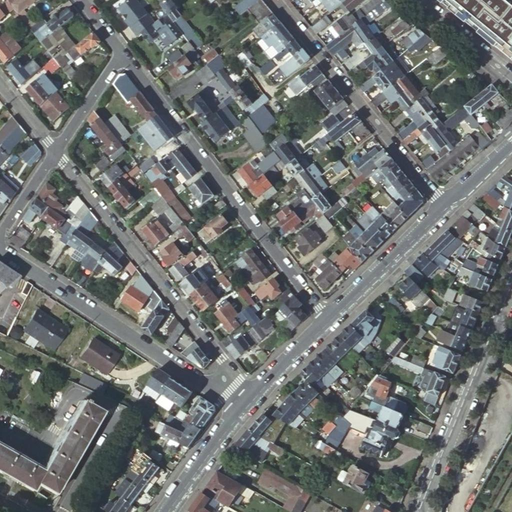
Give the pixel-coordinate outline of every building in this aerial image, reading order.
[(14,0),(10,4),(13,8),(14,9),(16,12),(17,13),(34,0),(35,2),(37,0),(14,0)] [(136,0),(128,0),(118,8),(125,18),(131,25),(129,27),(135,36),(140,32),(148,26),(153,22),(136,0)] [(154,0),(155,0),(159,6),(166,15),(169,18),(173,23),(180,18),(174,11),(176,10),(168,0),(154,0)] [(259,0),(243,0),(234,8),(240,15),(247,10),(259,0)] [(261,0),(259,0),(247,10),(259,24),(261,22),(273,14),(261,0)] [(345,0),(342,3),(349,12),(350,11),(363,0),(345,0)] [(377,4),(373,0),(372,0),(362,7),(364,10),(361,13),(364,17),(374,10),(379,6),(377,4)] [(437,0),(491,44),(496,38),(501,42),(496,48),(511,61),(511,6),(504,0),(437,0)] [(385,1),(379,6),(374,10),(376,14),(383,8),(384,9),(389,5),(385,1)] [(349,12),(342,3),(339,5),(345,13),(349,12)] [(374,10),(364,17),(366,19),(363,22),(366,26),(391,6),(389,5),(384,9),(383,8),(376,14),(374,10)] [(16,12),(14,9),(13,8),(7,14),(16,24),(22,19),(18,14),(17,13),(16,12)] [(47,26),(53,33),(73,18),(67,10),(59,17),(58,15),(54,19),(55,20),(47,26)] [(361,13),(359,10),(348,18),(346,15),(342,19),(349,28),(352,26),(364,17),(361,13)] [(186,14),(176,22),(195,47),(206,39),(186,14)] [(276,17),(273,14),(261,22),(268,31),(270,30),(280,22),(276,17)] [(141,33),(140,34),(148,44),(158,37),(165,47),(182,34),(179,31),(173,23),(169,18),(166,15),(157,21),(149,27),(146,30),(141,33)] [(27,18),(23,21),(30,29),(35,24),(29,16),(27,18)] [(324,17),(310,28),(315,34),(329,24),(324,17)] [(364,17),(352,26),(359,35),(359,36),(368,29),(366,26),(363,22),(366,19),(364,17)] [(349,28),(342,19),(332,26),(340,35),(349,28)] [(388,32),(392,37),(409,24),(406,20),(404,22),(403,21),(388,32)] [(38,39),(30,29),(23,21),(19,25),(33,43),(38,39)] [(35,24),(30,29),(38,39),(40,42),(44,39),(39,33),(45,28),(40,21),(35,24)] [(268,31),(261,22),(259,24),(256,26),(252,29),(259,38),(260,37),(263,35),(268,31)] [(288,32),(280,22),(270,30),(278,40),(288,32)] [(44,39),(40,42),(40,43),(50,35),(53,33),(47,26),(45,28),(39,33),(44,39)] [(327,29),(335,39),(340,35),(332,26),(327,29)] [(340,35),(335,39),(344,50),(349,46),(347,44),(359,35),(352,26),(349,28),(340,35)] [(60,28),(51,36),(66,55),(68,53),(70,51),(76,47),(60,28)] [(404,50),(425,34),(417,28),(407,36),(409,38),(403,43),(403,44),(401,46),(404,50)] [(368,29),(359,36),(361,38),(364,42),(365,44),(374,37),(378,34),(376,32),(373,34),(368,29)] [(278,40),(270,30),(268,31),(263,35),(260,37),(268,47),(269,48),(271,45),(278,40)] [(288,32),(278,40),(271,45),(278,53),(295,40),(288,32)] [(5,33),(0,37),(0,57),(4,63),(13,56),(5,45),(11,40),(5,33)] [(93,33),(76,47),(70,51),(68,53),(74,61),(81,56),(91,48),(92,49),(100,43),(93,33)] [(425,34),(404,50),(406,52),(414,48),(416,50),(430,39),(427,36),(425,34)] [(46,50),(53,59),(56,63),(62,58),(66,55),(51,36),(50,35),(40,43),(46,50)] [(374,37),(365,44),(373,53),(384,44),(380,39),(377,41),(374,37)] [(355,43),(358,47),(364,42),(361,38),(355,43)] [(496,38),(491,44),(496,48),(501,42),(496,38)] [(335,39),(325,46),(333,55),(337,52),(342,59),(347,54),(344,50),(335,39)] [(295,40),(278,53),(274,57),(277,62),(289,53),(293,58),(303,51),(295,40)] [(189,44),(188,42),(181,47),(187,54),(193,49),(189,44)] [(373,53),(365,44),(364,42),(358,47),(357,48),(363,56),(354,63),(352,60),(343,68),(347,73),(351,71),(353,69),(359,64),(366,58),(373,53)] [(384,44),(373,53),(376,58),(378,57),(381,62),(384,60),(387,64),(392,60),(396,57),(385,43),(384,44)] [(248,47),(245,50),(250,57),(254,55),(248,47)] [(440,47),(427,58),(430,63),(433,60),(435,63),(447,53),(440,47)] [(245,49),(238,54),(246,66),(253,61),(252,59),(250,57),(245,50),(245,49)] [(53,59),(46,50),(40,55),(47,64),(53,59)] [(203,58),(207,63),(209,62),(218,55),(214,50),(203,58)] [(310,59),(303,51),(293,58),(300,67),(310,59)] [(207,63),(205,65),(213,74),(219,69),(218,68),(230,59),(226,53),(213,62),(216,66),(213,68),(209,62),(207,63)] [(376,58),(373,53),(366,58),(372,66),(374,69),(376,73),(380,70),(387,64),(384,60),(381,62),(378,57),(376,58)] [(187,54),(184,56),(190,63),(193,61),(187,54)] [(190,63),(184,56),(167,69),(173,76),(172,76),(172,78),(175,82),(197,65),(194,60),(193,61),(190,63)] [(408,72),(396,57),(392,60),(404,75),(408,72)] [(62,58),(56,63),(59,67),(66,75),(72,70),(62,58)] [(300,67),(293,58),(284,65),(291,74),(300,67)] [(372,66),(366,58),(359,64),(361,68),(362,70),(367,66),(369,68),(372,66)] [(56,63),(53,59),(47,64),(43,67),(49,75),(59,67),(56,63)] [(17,60),(8,68),(22,84),(40,68),(33,61),(24,69),(17,60)] [(266,75),(276,66),(270,60),(260,69),(266,75)] [(392,60),(387,64),(380,70),(391,85),(396,81),(401,77),(404,75),(392,60)] [(359,64),(353,69),(356,72),(361,68),(359,64)] [(213,74),(205,65),(194,73),(203,84),(214,76),(213,74)] [(311,84),(313,87),(325,77),(318,68),(316,66),(300,78),(299,76),(293,80),(287,84),(296,95),(311,84)] [(72,70),(66,75),(70,80),(76,75),(72,70)] [(258,70),(253,74),(258,81),(263,77),(258,70)] [(376,73),(359,87),(363,92),(376,82),(383,91),(391,85),(380,70),(376,73)] [(127,99),(138,90),(125,73),(113,82),(127,99)] [(26,89),(40,106),(54,93),(57,91),(44,75),(26,89)] [(242,111),(250,104),(236,86),(234,88),(224,75),(218,80),(220,83),(222,86),(223,87),(230,96),(233,100),(236,104),(241,110),(242,111)] [(401,77),(396,81),(405,93),(410,99),(417,93),(404,75),(401,77)] [(471,90),(480,80),(475,76),(470,80),(466,85),(471,90)] [(343,100),(328,81),(315,92),(329,110),(343,100)] [(391,85),(383,91),(373,99),(371,101),(374,105),(384,97),(391,92),(397,99),(405,93),(396,81),(391,85)] [(222,86),(220,83),(214,87),(218,92),(219,91),(223,87),(222,86)] [(483,105),(499,93),(492,84),(488,87),(476,96),(483,105)] [(230,96),(223,87),(219,91),(225,99),(230,96)] [(426,91),(423,88),(417,93),(410,99),(413,103),(421,97),(420,95),(426,91)] [(455,89),(442,99),(445,103),(458,92),(455,89)] [(218,110),(216,107),(203,90),(187,102),(194,111),(195,110),(203,122),(218,110)] [(54,93),(40,106),(53,122),(67,109),(57,97),(54,93)] [(413,103),(410,99),(405,93),(397,99),(415,122),(398,135),(403,141),(414,132),(418,129),(427,121),(422,114),(413,103)] [(146,102),(139,94),(131,101),(148,122),(150,121),(156,116),(146,102)] [(268,100),(264,94),(250,104),(242,111),(246,117),(253,112),(262,105),(268,100)] [(233,100),(230,96),(225,99),(222,102),(225,107),(226,106),(226,105),(233,100)] [(476,96),(464,106),(471,115),(483,105),(476,96)] [(413,103),(422,114),(434,105),(432,103),(428,106),(421,97),(413,103)] [(226,106),(225,107),(219,111),(215,114),(218,117),(226,110),(227,111),(236,104),(233,100),(226,105),(226,106)] [(343,100),(329,110),(334,116),(348,106),(343,100)] [(225,107),(222,102),(216,107),(218,110),(219,111),(225,107)] [(275,122),(262,105),(253,112),(246,117),(250,121),(252,125),(254,126),(256,128),(260,134),(272,125),(275,122)] [(434,105),(422,114),(427,121),(433,129),(441,123),(434,114),(438,111),(434,105)] [(456,147),(459,144),(458,143),(447,130),(465,117),(475,129),(479,125),(471,115),(464,106),(441,123),(433,129),(437,134),(451,151),(456,147)] [(508,126),(511,120),(511,113),(511,109),(496,123),(503,131),(508,126)] [(300,119),(306,127),(310,125),(323,115),(319,110),(312,115),(310,112),(300,119)] [(98,118),(93,112),(87,121),(90,126),(99,119),(98,118)] [(342,122),(340,123),(348,132),(353,129),(361,122),(357,117),(354,113),(342,122)] [(103,114),(98,118),(99,119),(104,125),(107,128),(112,124),(103,114)] [(218,117),(215,114),(200,125),(207,134),(222,122),(218,117)] [(0,146),(2,144),(19,125),(12,116),(0,129),(0,146)] [(156,116),(150,121),(153,125),(164,138),(167,142),(173,137),(156,116)] [(246,117),(240,122),(247,129),(252,125),(250,121),(246,117)] [(119,143),(110,131),(107,128),(104,125),(99,119),(90,126),(111,150),(112,152),(118,147),(120,150),(123,147),(121,145),(119,143)] [(234,127),(227,119),(222,122),(228,131),(234,127)] [(433,129),(427,121),(418,129),(422,133),(428,142),(437,134),(433,129)] [(228,131),(222,122),(207,134),(214,143),(228,131)] [(361,122),(353,129),(357,134),(366,127),(361,122)] [(486,122),(481,127),(486,133),(491,129),(486,122)] [(340,123),(327,133),(330,137),(334,142),(348,132),(340,123)] [(19,125),(2,144),(9,150),(25,132),(19,125)] [(267,143),(253,125),(251,127),(265,144),(267,143)] [(265,144),(251,127),(241,135),(255,152),(265,144)] [(353,129),(348,132),(353,140),(362,134),(365,138),(371,134),(366,127),(357,134),(353,129)] [(119,143),(121,145),(125,141),(129,138),(125,134),(121,137),(113,128),(110,131),(119,143)] [(479,131),(472,137),(473,138),(479,146),(482,150),(490,143),(479,131)] [(403,141),(406,145),(417,137),(414,132),(403,141)] [(362,134),(353,140),(357,144),(365,138),(362,134)] [(441,158),(444,156),(448,153),(451,151),(437,134),(428,142),(441,158)] [(473,138),(472,137),(469,134),(462,140),(465,144),(473,138)] [(280,136),(268,145),(273,151),(283,144),(286,142),(280,136)] [(473,138),(465,144),(472,152),(477,147),(479,146),(473,138)] [(286,142),(283,144),(290,153),(296,148),(289,140),(286,142)] [(319,140),(313,144),(317,150),(323,145),(322,144),(319,140)] [(125,141),(121,145),(123,147),(125,151),(132,159),(136,164),(139,168),(143,165),(125,141)] [(33,142),(20,157),(26,163),(39,149),(33,142)] [(2,144),(0,146),(0,149),(5,154),(9,150),(2,144)] [(283,144),(273,151),(275,153),(280,159),(283,164),(284,165),(285,166),(294,159),(290,153),(283,144)] [(461,147),(459,144),(456,147),(465,158),(471,152),(472,152),(465,144),(461,147)] [(125,151),(123,147),(120,150),(118,147),(112,152),(111,150),(106,154),(112,161),(114,160),(125,151)] [(454,160),(457,164),(464,158),(465,158),(456,147),(451,151),(456,158),(454,160)] [(177,150),(175,149),(163,159),(164,161),(169,157),(177,150)] [(374,149),(367,155),(371,160),(379,154),(374,149)] [(195,173),(177,150),(169,157),(186,180),(195,173)] [(329,150),(323,155),(326,159),(332,155),(329,150)] [(371,160),(378,169),(391,159),(384,150),(379,154),(371,160)] [(132,159),(125,151),(114,160),(115,162),(116,161),(118,163),(122,159),(128,166),(130,169),(136,164),(132,159)] [(451,151),(448,153),(454,160),(456,158),(451,151)] [(143,165),(139,168),(142,172),(144,174),(162,160),(157,153),(143,165)] [(280,159),(275,153),(258,166),(252,160),(237,171),(248,184),(262,173),(280,159)] [(444,163),(450,170),(457,164),(454,160),(448,153),(444,156),(448,161),(444,163)] [(359,170),(371,160),(367,155),(366,154),(354,164),(359,170)] [(97,163),(102,170),(111,162),(106,156),(97,163)] [(164,161),(170,169),(181,184),(186,180),(169,157),(164,161)] [(422,164),(427,170),(433,165),(435,163),(431,157),(422,164)] [(280,159),(262,173),(263,175),(266,179),(284,165),(283,164),(280,159)] [(294,159),(285,166),(287,169),(293,176),(301,170),(303,169),(294,159)] [(398,167),(391,159),(378,169),(374,172),(378,177),(382,175),(384,178),(398,167)] [(432,173),(444,163),(440,159),(435,163),(433,165),(434,166),(430,170),(432,173)] [(362,174),(366,179),(371,175),(374,172),(378,169),(371,160),(359,170),(362,174)] [(170,169),(164,161),(153,170),(156,174),(160,171),(162,175),(170,169)] [(303,169),(301,170),(310,182),(317,177),(320,175),(311,163),(303,169)] [(427,170),(436,181),(450,170),(444,163),(432,173),(430,170),(434,166),(433,165),(427,170)] [(139,168),(136,164),(130,169),(108,187),(115,195),(114,196),(117,200),(118,199),(125,207),(134,200),(125,189),(122,185),(128,181),(126,178),(128,177),(136,170),(139,168)] [(130,169),(128,166),(121,172),(116,165),(101,177),(108,187),(130,169)] [(338,165),(328,172),(331,176),(341,169),(338,165)] [(402,172),(398,167),(384,178),(386,180),(383,182),(388,188),(404,175),(402,172)] [(145,176),(144,174),(142,172),(139,168),(136,170),(143,179),(146,177),(145,176)] [(287,170),(277,179),(282,185),(292,177),(287,170)] [(293,176),(294,177),(302,188),(310,182),(301,170),(293,176)] [(384,178),(382,175),(378,177),(374,172),(371,175),(377,183),(379,182),(380,181),(382,180),(384,178)] [(360,184),(366,179),(362,174),(358,177),(356,179),(360,184)] [(0,178),(0,191),(7,198),(5,201),(8,204),(10,202),(18,189),(3,175),(0,178)] [(263,175),(249,186),(258,197),(261,194),(266,199),(276,191),(271,185),(266,179),(263,175)] [(411,183),(404,175),(388,188),(393,193),(391,195),(393,197),(411,183)] [(511,181),(504,176),(499,181),(511,189),(511,205),(510,210),(511,211),(511,181)] [(122,185),(125,189),(133,183),(128,177),(126,178),(128,181),(122,185)] [(161,196),(166,202),(174,197),(159,177),(158,177),(155,179),(151,183),(154,188),(161,196)] [(317,177),(310,182),(320,194),(327,189),(317,177)] [(386,180),(384,178),(382,180),(380,181),(379,182),(386,190),(388,188),(383,182),(386,180)] [(360,184),(356,179),(354,180),(352,182),(356,187),(360,184)] [(200,180),(189,189),(201,205),(212,196),(200,180)] [(368,180),(362,185),(364,187),(365,189),(366,190),(372,185),(368,180)] [(310,182),(302,188),(312,200),(320,194),(310,182)] [(344,192),(346,195),(348,193),(355,188),(356,187),(352,182),(346,187),(347,189),(344,192)] [(418,192),(411,183),(393,197),(401,205),(418,192)] [(47,208),(76,230),(89,211),(83,205),(73,220),(60,211),(62,208),(55,203),(49,198),(51,195),(54,191),(46,184),(36,199),(47,208)] [(161,196),(154,188),(138,201),(145,209),(150,205),(161,196)] [(317,218),(323,214),(312,200),(302,188),(295,194),(297,197),(273,216),(278,222),(277,223),(285,232),(291,228),(294,231),(300,226),(297,223),(300,221),(298,219),(310,209),(317,218)] [(380,188),(373,194),(376,198),(384,192),(380,188)] [(0,215),(8,204),(5,201),(7,198),(0,191),(0,215)] [(401,205),(399,207),(409,217),(414,212),(423,203),(424,198),(418,192),(401,205)] [(487,193),(481,198),(487,203),(492,197),(487,193)] [(320,194),(312,200),(323,214),(330,207),(320,194)] [(166,202),(161,196),(150,205),(158,215),(164,211),(174,223),(165,231),(155,218),(142,229),(150,238),(146,241),(151,248),(173,231),(182,223),(166,202)] [(492,197),(487,203),(497,210),(501,204),(492,197)] [(47,208),(36,199),(29,209),(36,214),(41,218),(47,208)] [(342,199),(336,203),(340,208),(346,203),(342,199)] [(225,205),(221,200),(210,208),(215,213),(225,205)] [(330,207),(323,214),(327,219),(340,208),(336,203),(330,207)] [(406,220),(409,217),(399,207),(395,203),(385,212),(380,216),(394,231),(395,230),(406,220)] [(474,205),(468,211),(478,220),(484,213),(474,205)] [(511,211),(510,210),(505,206),(501,217),(506,219),(502,228),(511,232),(511,211)] [(365,215),(373,223),(380,216),(376,212),(376,211),(372,207),(365,215)] [(76,230),(47,208),(41,218),(57,231),(61,226),(69,232),(70,230),(74,233),(76,230)] [(381,208),(376,212),(380,216),(385,212),(381,208)] [(27,211),(22,219),(30,224),(36,214),(29,209),(27,211)] [(89,211),(76,230),(84,237),(86,237),(97,222),(89,211)] [(164,211),(158,215),(155,218),(165,231),(174,223),(164,211)] [(466,213),(463,216),(474,225),(478,220),(468,211),(466,213)] [(322,215),(315,221),(324,232),(331,227),(322,215)] [(357,222),(365,230),(373,223),(365,215),(357,222)] [(221,216),(198,234),(206,244),(222,232),(219,229),(222,227),(226,223),(221,216)] [(386,238),(394,231),(380,216),(373,223),(386,238)] [(474,225),(463,216),(450,228),(461,238),(470,228),(472,230),(476,227),(474,225)] [(501,217),(498,224),(502,228),(506,219),(501,217)] [(190,232),(182,223),(173,231),(178,238),(182,235),(188,241),(193,237),(190,232)] [(386,239),(386,238),(373,223),(365,230),(379,245),(386,239)] [(502,228),(498,224),(497,223),(492,228),(500,233),(502,228)] [(11,243),(20,249),(31,233),(20,226),(14,234),(22,240),(19,244),(17,242),(18,240),(11,235),(9,237),(11,243)] [(66,244),(67,243),(70,239),(74,233),(70,230),(69,232),(61,226),(57,231),(65,237),(62,241),(66,244)] [(476,227),(472,230),(472,231),(473,232),(471,235),(474,237),(480,230),(476,227)] [(307,228),(294,238),(300,246),(297,248),(303,256),(319,243),(317,241),(320,239),(313,231),(311,233),(307,228)] [(352,235),(356,240),(363,233),(359,228),(352,235)] [(511,234),(511,232),(502,228),(500,233),(492,228),(488,237),(494,241),(496,243),(499,244),(506,249),(511,234)] [(84,237),(76,230),(74,233),(70,239),(78,245),(84,237)] [(377,247),(379,245),(365,230),(363,233),(377,247)] [(444,234),(436,242),(443,251),(452,242),(457,247),(463,242),(457,237),(456,238),(448,230),(444,234)] [(370,255),(377,247),(363,233),(356,240),(370,255)] [(86,237),(84,237),(78,245),(78,246),(86,252),(92,243),(86,237)] [(494,241),(488,237),(482,249),(490,254),(492,255),(502,260),(506,249),(499,244),(496,243),(494,241)] [(75,249),(78,245),(70,239),(67,243),(75,249)] [(352,244),(349,247),(362,263),(363,262),(370,255),(356,240),(352,244)] [(113,241),(105,252),(116,262),(122,252),(113,241)] [(436,242),(433,245),(440,253),(443,251),(436,242)] [(469,246),(473,249),(477,252),(480,248),(471,242),(469,246)] [(86,252),(98,262),(105,252),(92,243),(86,252)] [(172,243),(161,252),(165,256),(162,258),(163,259),(162,259),(162,261),(165,265),(167,265),(168,265),(168,266),(182,255),(172,243)] [(78,246),(78,245),(75,249),(70,256),(79,262),(83,256),(86,252),(78,246)] [(204,250),(200,245),(169,270),(178,280),(189,272),(186,268),(184,265),(188,261),(199,253),(204,259),(208,256),(204,250)] [(426,252),(424,254),(431,262),(432,263),(435,265),(439,267),(441,264),(443,265),(447,258),(440,253),(433,245),(426,252)] [(355,270),(362,263),(349,247),(337,258),(332,264),(341,273),(349,265),(355,270)] [(251,251),(242,258),(238,262),(251,279),(256,275),(261,282),(270,275),(251,251)] [(98,263),(98,262),(86,252),(83,256),(79,262),(92,272),(98,263)] [(98,262),(98,263),(114,277),(122,268),(116,262),(105,252),(98,262)] [(321,254),(319,255),(312,263),(317,268),(326,259),(321,254)] [(333,254),(327,260),(332,264),(337,258),(333,254)] [(424,254),(414,263),(429,278),(439,267),(435,265),(432,263),(431,262),(424,254)] [(211,259),(208,256),(204,259),(201,262),(203,265),(211,259)] [(495,276),(500,265),(488,260),(480,257),(477,265),(476,268),(495,276)] [(332,264),(327,260),(326,259),(317,268),(323,273),(315,280),(325,289),(341,273),(332,264)] [(464,264),(462,268),(474,272),(476,268),(477,265),(466,260),(464,264)] [(125,267),(132,276),(136,270),(129,262),(125,267)] [(411,266),(405,272),(410,277),(417,285),(425,277),(412,265),(411,266)] [(0,291),(16,277),(10,273),(0,266),(0,291)] [(462,268),(460,270),(460,271),(457,276),(460,277),(461,274),(466,276),(465,278),(470,280),(469,284),(488,292),(493,280),(474,272),(462,268)] [(198,269),(180,283),(190,294),(199,287),(195,282),(198,279),(201,277),(198,274),(200,273),(198,269)] [(75,285),(81,289),(90,274),(85,270),(75,285)] [(228,270),(223,274),(229,282),(230,284),(233,287),(237,293),(243,289),(228,270)] [(229,282),(223,274),(219,277),(221,279),(220,280),(224,285),(225,284),(229,282)] [(204,283),(206,286),(216,278),(214,275),(204,283)] [(152,290),(142,277),(135,288),(148,297),(152,290)] [(417,285),(410,277),(398,288),(418,308),(429,298),(417,285)] [(272,279),(255,293),(257,295),(255,297),(258,301),(260,299),(260,300),(267,294),(271,300),(280,293),(277,289),(278,287),(272,279)] [(452,284),(449,289),(455,291),(462,294),(465,284),(454,280),(452,284)] [(29,286),(25,283),(18,295),(23,297),(29,286)] [(199,287),(190,294),(196,302),(211,291),(206,286),(204,283),(202,284),(199,287)] [(148,297),(135,288),(131,286),(121,301),(138,312),(148,297)] [(249,308),(244,301),(237,293),(233,287),(230,290),(247,310),(249,308)] [(211,291),(217,300),(220,298),(213,289),(211,291)] [(237,293),(244,301),(249,298),(249,297),(243,289),(237,293)] [(446,294),(445,296),(448,298),(446,301),(449,302),(455,291),(449,289),(446,294)] [(218,300),(217,300),(211,291),(196,302),(204,311),(218,300)] [(161,300),(155,293),(147,307),(154,311),(161,300)] [(461,306),(463,307),(479,313),(484,302),(465,295),(461,306)] [(293,296),(277,308),(295,327),(296,327),(307,317),(299,308),(302,305),(293,296)] [(394,297),(388,303),(400,315),(406,309),(394,297)] [(249,298),(244,301),(249,308),(254,305),(249,298)] [(142,329),(152,335),(168,310),(161,300),(154,311),(142,329)] [(204,311),(196,302),(193,305),(200,314),(204,311)] [(229,303),(215,314),(230,333),(239,325),(238,324),(233,318),(238,314),(229,303)] [(436,310),(432,315),(437,317),(441,318),(445,310),(438,307),(438,308),(436,310)] [(473,330),(479,313),(463,307),(456,324),(473,330)] [(260,321),(252,312),(249,308),(247,310),(241,314),(252,327),(260,321)] [(252,312),(260,321),(264,318),(269,314),(265,309),(261,313),(257,309),(252,312)] [(286,317),(279,309),(273,314),(280,322),(286,317)] [(356,319),(350,325),(359,334),(375,319),(366,310),(356,319)] [(34,313),(21,332),(50,352),(63,333),(34,313)] [(243,320),(238,314),(233,318),(238,324),(243,320)] [(429,318),(425,323),(431,326),(437,317),(432,315),(429,318)] [(179,323),(174,317),(166,330),(172,334),(179,323)] [(295,327),(286,317),(280,322),(290,332),(295,327)] [(225,348),(234,359),(265,336),(264,335),(273,328),(264,318),(260,321),(252,327),(245,332),(225,348)] [(417,322),(411,327),(417,333),(419,331),(422,327),(417,322)] [(169,347),(171,348),(184,329),(179,323),(172,334),(171,335),(167,341),(165,344),(169,347)] [(468,340),(473,330),(456,324),(452,334),(468,340)] [(350,325),(340,335),(352,348),(357,353),(362,349),(357,344),(363,338),(359,334),(350,325)] [(220,342),(225,348),(245,332),(242,328),(233,335),(230,335),(220,342)] [(444,331),(443,330),(439,342),(452,347),(455,342),(442,337),(444,331)] [(161,336),(167,341),(171,335),(164,331),(161,336)] [(416,333),(414,337),(422,340),(424,333),(419,331),(417,333),(416,333)] [(424,333),(422,340),(428,343),(431,336),(429,335),(430,333),(425,331),(424,333)] [(464,352),(468,340),(452,334),(444,331),(442,337),(455,342),(452,347),(464,352)] [(332,343),(352,363),(354,361),(352,359),(354,357),(349,352),(352,348),(340,335),(337,338),(332,343)] [(371,337),(367,342),(368,343),(372,347),(377,342),(371,337)] [(357,344),(362,349),(368,343),(367,342),(363,338),(357,344)] [(91,339),(79,358),(104,374),(116,356),(91,339)] [(389,354),(389,358),(392,361),(393,360),(396,357),(400,352),(405,346),(407,344),(402,340),(389,354)] [(195,342),(180,354),(186,358),(199,347),(195,342)] [(332,343),(325,350),(337,362),(341,359),(346,365),(348,363),(350,365),(352,363),(332,343)] [(211,362),(199,347),(186,358),(204,370),(211,362)] [(462,356),(440,347),(434,363),(439,365),(438,368),(443,370),(454,374),(462,356)] [(325,350),(323,352),(335,364),(337,362),(325,350)] [(318,357),(315,359),(335,379),(337,378),(335,375),(337,373),(332,368),(335,364),(323,352),(318,357)] [(400,352),(396,357),(399,358),(403,359),(407,361),(409,356),(400,352)] [(414,355),(411,362),(424,368),(426,360),(414,355)] [(315,359),(307,367),(320,379),(323,376),(327,379),(329,381),(331,379),(333,381),(335,379),(315,359)] [(408,367),(410,362),(407,361),(403,359),(401,364),(408,367)] [(408,367),(422,373),(424,368),(411,362),(410,362),(408,367)] [(306,381),(319,394),(321,392),(319,390),(321,388),(316,383),(320,379),(307,367),(299,375),(306,381)] [(433,377),(423,400),(435,405),(447,377),(424,368),(422,373),(433,377)] [(163,373),(157,369),(146,384),(153,389),(159,393),(170,377),(167,375),(163,373)] [(378,378),(371,385),(368,395),(373,398),(372,401),(373,402),(385,407),(389,397),(389,395),(388,393),(392,383),(378,378)] [(316,383),(321,388),(325,385),(323,383),(320,379),(316,383)] [(314,398),(319,394),(306,381),(296,391),(309,404),(309,405),(313,409),(315,408),(317,406),(314,403),(317,400),(314,398)] [(296,391),(295,391),(285,401),(299,414),(304,419),(308,415),(303,410),(308,405),(313,410),(313,409),(309,405),(309,404),(296,391)] [(191,409),(197,414),(207,420),(214,411),(213,405),(196,394),(191,401),(194,403),(190,409),(191,409)] [(285,401),(283,404),(297,416),(299,414),(285,401)] [(385,407),(373,402),(370,407),(382,412),(378,421),(398,429),(404,415),(400,413),(385,407)] [(40,476),(36,483),(54,494),(100,414),(81,403),(40,476)] [(283,404),(273,417),(299,431),(301,427),(299,426),(302,421),(297,416),(283,404)] [(335,410),(327,420),(329,421),(331,423),(334,426),(340,432),(347,423),(347,422),(342,417),(335,410)] [(207,420),(197,414),(195,416),(193,420),(189,425),(200,430),(207,420)] [(255,423),(248,430),(259,437),(273,420),(262,414),(255,423)] [(359,414),(354,427),(367,432),(372,419),(370,418),(359,414)] [(154,421),(145,417),(142,421),(152,426),(154,421)] [(398,429),(378,421),(370,439),(367,438),(362,449),(381,458),(386,447),(390,438),(394,440),(395,439),(398,431),(399,430),(398,429)] [(433,427),(420,422),(417,429),(430,434),(433,427)] [(182,434),(159,423),(157,428),(154,427),(152,431),(155,432),(154,433),(160,435),(160,437),(177,444),(182,434)] [(347,423),(340,432),(344,434),(350,424),(347,423)] [(188,426),(183,434),(194,439),(200,430),(189,425),(188,426)] [(326,433),(334,440),(340,432),(334,426),(329,432),(328,431),(326,433)] [(239,441),(233,448),(244,454),(245,454),(251,446),(259,437),(248,430),(239,441)] [(340,432),(334,440),(339,443),(344,434),(340,432)] [(319,440),(336,449),(340,443),(339,443),(334,440),(325,434),(323,433),(319,440)] [(194,439),(183,434),(182,434),(177,444),(187,448),(194,439)] [(285,451),(269,442),(267,446),(269,448),(268,449),(282,456),(285,451)] [(325,444),(322,449),(330,454),(334,449),(325,444)] [(251,446),(245,454),(261,463),(266,454),(251,446)] [(336,451),(333,456),(338,459),(341,454),(336,451)] [(29,495),(36,483),(40,476),(0,454),(0,478),(7,482),(29,495)] [(147,462),(141,457),(131,470),(138,474),(147,462)] [(147,462),(138,474),(148,481),(157,469),(147,462)] [(344,483),(344,484),(362,493),(362,491),(364,492),(367,487),(365,486),(366,485),(363,483),(369,473),(354,465),(344,483)] [(324,472),(315,467),(312,473),(320,478),(324,472)] [(212,478),(201,493),(210,498),(219,503),(228,508),(238,494),(244,486),(216,471),(212,478)] [(260,479),(290,496),(291,496),(296,488),(264,471),(260,479)] [(138,474),(131,483),(141,490),(148,481),(138,474)] [(131,483),(121,497),(130,505),(141,490),(131,483)] [(244,486),(238,494),(250,501),(254,492),(244,486)] [(290,496),(283,508),(289,511),(301,511),(307,504),(310,497),(296,488),(291,496),(290,496)] [(190,508),(188,511),(189,511),(211,511),(219,503),(210,498),(209,499),(201,493),(190,508)] [(109,511),(124,511),(130,505),(121,497),(117,502),(109,511)] [(108,501),(103,508),(109,511),(117,502),(116,501),(113,505),(108,501)]
